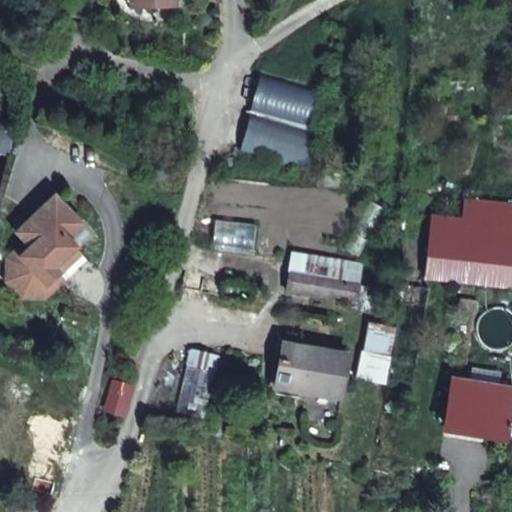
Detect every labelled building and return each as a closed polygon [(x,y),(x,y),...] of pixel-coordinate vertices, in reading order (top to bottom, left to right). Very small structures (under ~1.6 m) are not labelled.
[(88,239),(62,212),(25,248),(38,262),(22,278),(21,294),(32,306),(48,306),(66,290),(60,284),(83,263),(73,253),(88,239)] [(511,229),(435,219),(427,282),(511,293),(511,229)] [(367,267),(301,260),(300,277),(364,287),(367,267)] [(60,284),(66,290),(88,269),(83,263),(60,284)] [(21,294),(22,278),(16,272),(13,296),(28,313),(50,313),(70,295),(66,290),(48,306),(32,306),(21,294)] [(356,372),(290,362),(283,411),(351,420),(356,372)] [(209,440),(226,374),(197,367),(182,434),(209,440)] [(511,408),(511,387),(449,379),(442,433),(508,440),(511,408)] [(93,414),(114,420),(120,398),(99,392),(93,414)]
